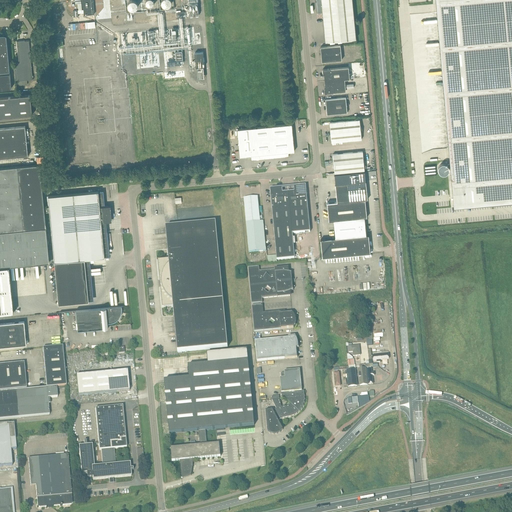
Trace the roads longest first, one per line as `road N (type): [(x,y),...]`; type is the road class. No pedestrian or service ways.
road 1 (unclassified): [(162,511),(131,194),(311,171),(301,0)]
road 2 (tertiary): [(403,294),(376,0)]
road 3 (motorway): [(511,473),(311,511)]
road 4 (secondary): [(196,511),(299,481),(345,440)]
road 5 (unclassified): [(328,425),(344,390),(379,386),(391,376),(385,303)]
road 6 (secondary): [(416,352),(421,299),(437,273),(511,253)]
road 7 (unknown): [(140,484),(127,405),(85,408),(84,438)]
road 8 (unknown): [(311,171),(318,264),(374,260)]
road 9 (unclassified): [(296,262),(312,408)]
road 10 (unclassified): [(214,145),(200,0)]
road 11 (motorway): [(368,511),(511,484)]
road 12 (secondary): [(511,244),(430,265),(408,305)]
